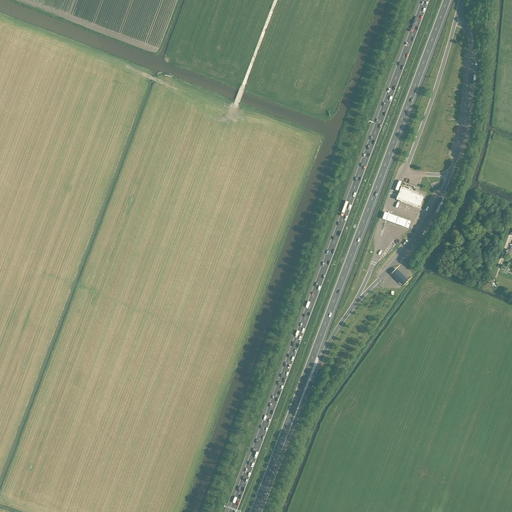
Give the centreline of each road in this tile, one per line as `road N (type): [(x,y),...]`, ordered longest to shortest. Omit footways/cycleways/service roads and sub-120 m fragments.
road 1 (motorway): [(425,0),(233,511)]
road 2 (motorway): [(277,450),(447,0)]
road 3 (motorway): [(277,450),(352,308)]
